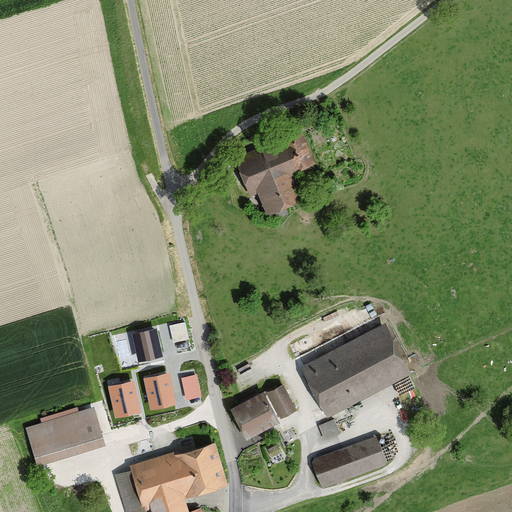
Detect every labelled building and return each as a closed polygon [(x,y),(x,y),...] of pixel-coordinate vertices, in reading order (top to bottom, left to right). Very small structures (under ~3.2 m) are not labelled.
[(316,168),(302,133),(236,159),(251,197),(258,194),(268,217),(301,205),(290,178),(316,168)] [(174,340),(189,337),(186,319),(170,322),(174,340)] [(412,377),(385,324),(301,367),(328,420),(412,377)] [(162,357),(156,329),(132,334),(139,362),(162,357)] [(175,405),(168,373),(144,379),(151,410),(175,405)] [(196,375),(182,378),(187,400),(201,397),(196,375)] [(140,412),(133,381),(108,387),(115,418),(140,412)] [(296,412),(282,386),(267,394),(281,420),(296,412)] [(247,441),(279,425),(262,394),(231,410),(247,441)] [(106,445),(95,408),(26,428),(37,465),(106,445)] [(387,466),(376,436),(313,459),(324,488),(387,466)] [(227,483),(213,440),(131,466),(132,470),(115,475),(126,511),(143,511),(151,510),(151,511),(200,511),(200,509),(189,511),(184,497),(227,483)]
